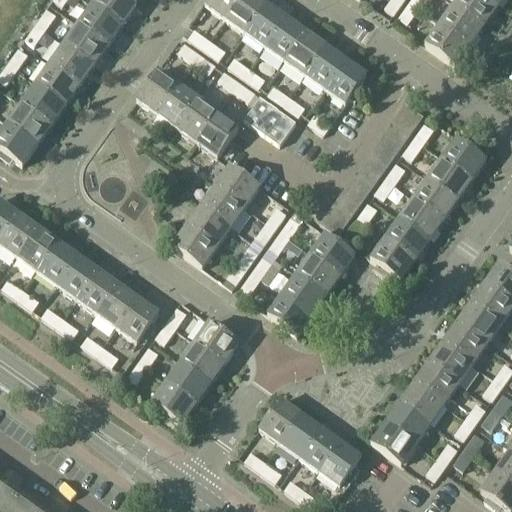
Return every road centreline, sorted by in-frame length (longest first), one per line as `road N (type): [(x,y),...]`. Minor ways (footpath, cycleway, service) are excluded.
road 1 (residential): [(187,0),(69,165),(64,188),(71,205),(281,354)]
road 2 (residential): [(281,354),(316,363),(400,344),(511,192)]
road 3 (residential): [(511,138),(317,0)]
road 4 (tertiary): [(47,397),(54,412),(178,504)]
road 5 (tertiary): [(190,486),(62,399),(47,397)]
road 6 (residential): [(190,486),(281,354)]
